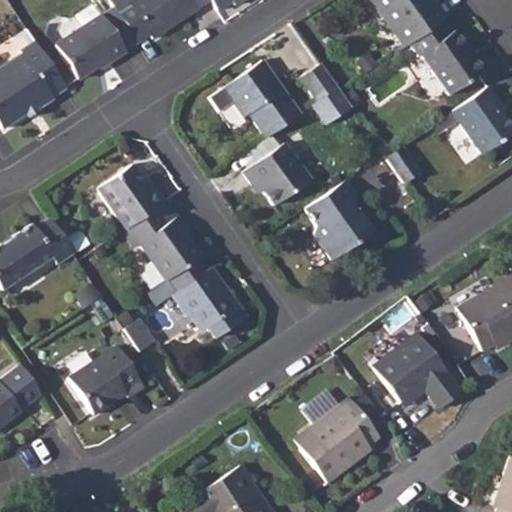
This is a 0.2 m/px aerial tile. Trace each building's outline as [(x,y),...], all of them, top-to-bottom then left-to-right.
[(105,0),(110,6),(133,43),(146,34),(149,38),(164,28),(160,23),(166,19),(169,24),(195,7),(195,6),(202,0),(105,0)] [(230,4),(236,0),(208,0),(214,10),(228,1),(230,4)] [(368,0),(401,46),(406,43),(439,20),(443,17),(434,4),(430,6),(425,0),(368,0)] [(97,15),(52,45),(74,78),(102,59),(105,62),(122,50),(97,15)] [(439,20),(406,43),(415,57),(418,56),(446,95),(481,72),(452,31),(449,34),(439,20)] [(62,88),(31,41),(16,51),(18,53),(0,65),(0,126),(22,112),(24,107),(29,104),(33,110),(48,100),(47,98),(62,88)] [(244,113),(261,138),(296,113),(271,78),(267,81),(263,76),(267,73),(258,60),(218,88),(238,117),(244,113)] [(316,63),(296,77),(313,101),(333,87),(316,63)] [(484,85),(449,110),(480,154),(511,131),(491,101),(494,99),(484,85)] [(313,101),(308,105),(322,124),(346,107),(336,91),(333,87),(313,101)] [(240,171),(249,184),(253,181),(259,189),(271,205),(306,180),(280,143),(240,171)] [(398,146),(382,157),(400,183),(416,171),(398,146)] [(93,187),(122,228),(154,206),(163,200),(152,185),(147,190),(128,163),(93,187)] [(340,180),(300,208),(312,224),(309,236),(325,259),(366,230),(345,201),(352,197),(340,180)] [(122,228),(120,230),(132,246),(138,242),(164,279),(197,257),(181,235),(184,232),(173,217),(166,222),(154,206),(122,228)] [(0,246),(0,288),(46,258),(51,265),(68,253),(45,219),(29,230),(26,225),(8,237),(10,240),(0,246)] [(206,268),(167,294),(183,317),(188,313),(198,329),(203,326),(210,337),(240,316),(206,268)] [(476,350),(490,343),(511,330),(511,329),(511,273),(452,307),(476,350)] [(132,318),(118,328),(133,351),(148,341),(132,318)] [(368,368),(394,403),(417,386),(420,390),(435,409),(456,392),(412,333),(368,368)] [(111,346),(61,379),(87,416),(119,395),(121,399),(139,387),(111,346)] [(35,394),(15,364),(0,374),(0,420),(15,410),(14,409),(35,394)] [(347,465),(344,461),(363,446),(375,437),(345,398),(290,440),(323,483),(347,465)] [(502,485),(494,509),(493,511),(511,511),(511,456),(507,455),(498,484),(502,485)] [(257,511),(250,501),(257,497),(236,465),(172,506),(176,511),(257,511)]
